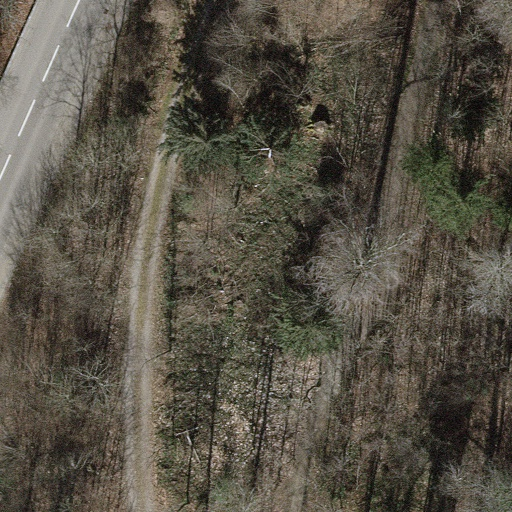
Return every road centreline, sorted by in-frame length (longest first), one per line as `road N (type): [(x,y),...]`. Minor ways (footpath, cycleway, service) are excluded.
road 1 (track): [(145,511),(134,342),(216,0)]
road 2 (tertiary): [(0,180),(80,0)]
